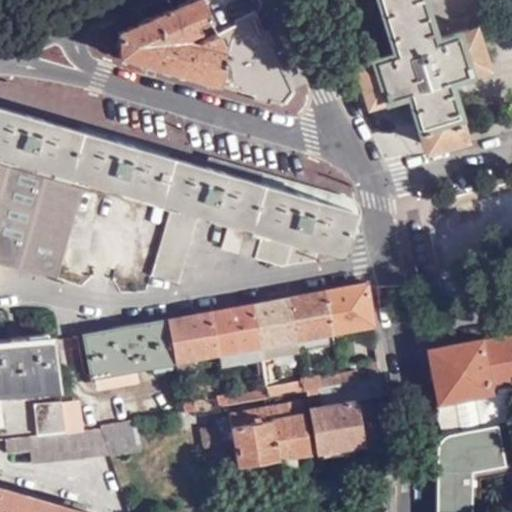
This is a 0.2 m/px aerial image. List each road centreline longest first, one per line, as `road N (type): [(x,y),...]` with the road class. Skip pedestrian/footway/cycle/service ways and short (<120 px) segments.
road 1 (residential): [(0,296),(34,292),(121,310),(382,262)]
road 2 (residential): [(108,83),(362,161)]
road 3 (tertiary): [(362,161),(280,0)]
road 4 (tertiary): [(409,511),(409,401),(395,333)]
road 5 (residential): [(511,145),(367,183)]
